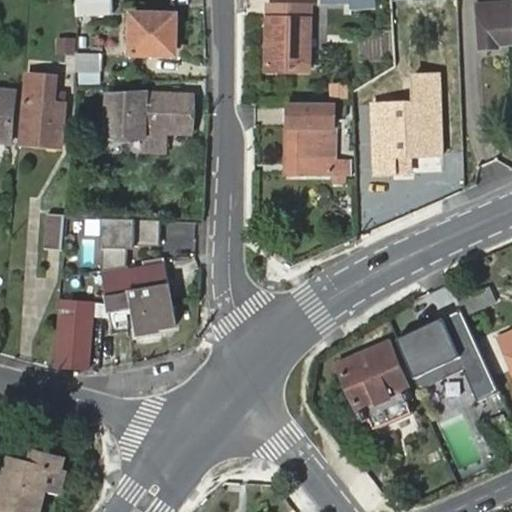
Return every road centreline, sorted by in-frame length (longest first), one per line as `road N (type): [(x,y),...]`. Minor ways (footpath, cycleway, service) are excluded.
road 1 (unclassified): [(226,410),(239,316),(228,269),(224,0)]
road 2 (secondary): [(226,410),(314,310),(388,266),(511,212)]
road 3 (unclassified): [(0,378),(146,419),(226,410)]
road 4 (residential): [(226,410),(284,446),(342,511)]
road 5 (secondary): [(135,511),(226,410)]
